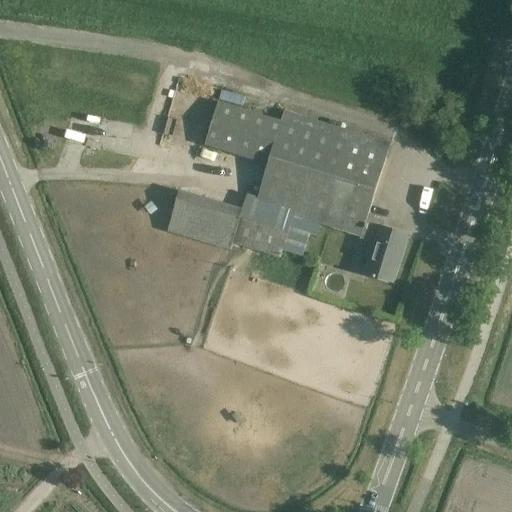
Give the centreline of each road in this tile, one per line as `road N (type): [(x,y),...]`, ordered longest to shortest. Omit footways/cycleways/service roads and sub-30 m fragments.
road 1 (tertiary): [(371,511),(511,99)]
road 2 (tertiary): [(170,511),(117,447),(0,154)]
